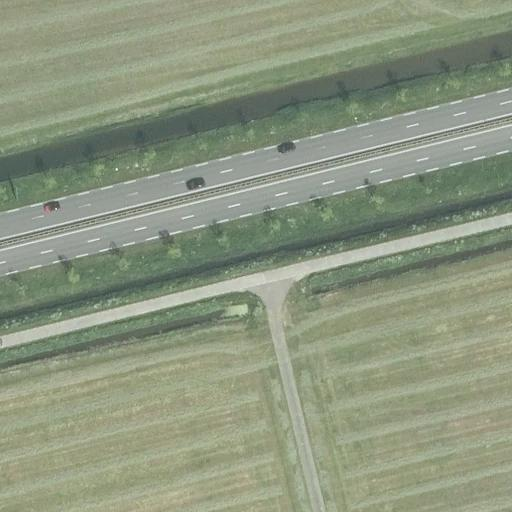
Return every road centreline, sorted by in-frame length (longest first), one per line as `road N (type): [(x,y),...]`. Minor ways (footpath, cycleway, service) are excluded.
road 1 (primary): [(0,264),(511,137)]
road 2 (primary): [(511,101),(0,226)]
road 3 (unclassified): [(0,343),(511,220)]
